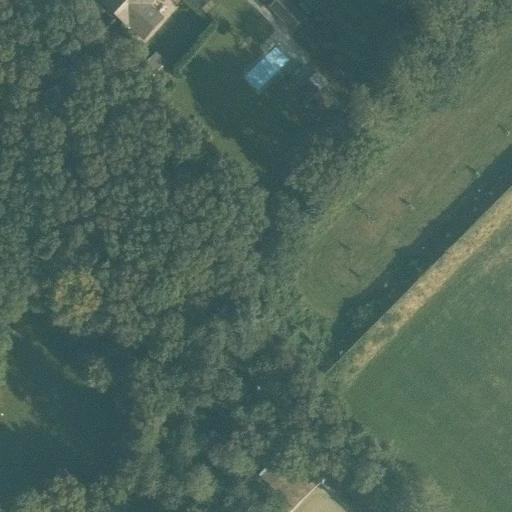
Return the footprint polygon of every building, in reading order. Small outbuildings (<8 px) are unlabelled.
[(104,0),(101,4),(143,42),(164,19),(150,7),(155,0),(170,0),(176,4),(179,0),(104,0)] [(191,0),(201,10),(211,0),(191,0)] [(274,0),(267,7),(291,31),(305,18),(287,0),(274,0)] [(146,62),(137,71),(147,81),(156,71),(146,62)] [(327,87),(316,74),(302,86),(313,99),(327,87)]
